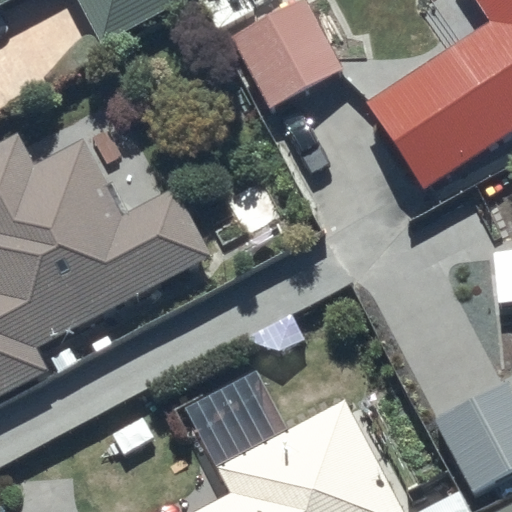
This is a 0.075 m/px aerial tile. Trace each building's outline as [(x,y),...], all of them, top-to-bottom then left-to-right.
[(0,0),(0,27),(0,28),(52,0),(68,0),(104,65),(183,22),(171,0),(0,0)] [(370,128),(427,213),(511,156),(511,0),(458,0),(490,47),(370,128)] [(312,3),(238,42),(275,113),(349,74),(312,3)] [(0,417),(48,391),(36,370),(210,273),(176,210),(167,214),(158,198),(139,209),(147,224),(125,236),(84,162),(35,189),(17,156),(0,165),(0,417)] [(511,248),(493,251),(499,302),(511,300),(511,248)] [(511,387),(507,378),(434,417),(473,489),(511,468),(511,387)] [(404,511),(345,398),(219,464),(233,490),(191,511),(404,511)] [(511,511),(511,499),(489,511),(511,511)]
